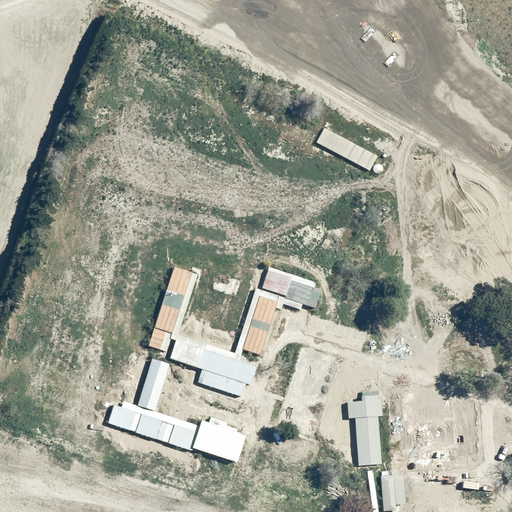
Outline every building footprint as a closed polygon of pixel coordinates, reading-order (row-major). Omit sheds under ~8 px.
[(377,156),(323,130),(316,145),(370,171),(377,156)] [(192,273),(173,266),(153,327),(166,331),(172,333),(192,273)] [(292,278),(268,270),(261,290),(315,308),(321,291),(291,281),(292,278)] [(278,302),(259,296),(242,349),(260,355),(278,302)] [(166,331),(153,327),(146,345),(160,350),(166,331)] [(255,367),(175,340),(169,358),(202,369),(197,383),(245,399),(255,367)] [(169,365),(150,359),(135,406),(154,412),(169,365)] [(455,402),(416,403),(415,391),(386,392),(389,437),(398,437),(399,449),(388,450),(389,474),(379,475),(381,511),(394,511),(394,505),(404,505),(402,474),(433,472),(433,473),(456,471),(456,470),(471,469),(470,458),(480,457),(480,399),(455,399),(455,402)] [(382,417),(380,396),(348,398),(349,419),(355,419),(359,465),(382,463),(378,417),(382,417)] [(135,406),(115,399),(107,422),(189,450),(190,447),(235,462),(244,435),(201,421),(199,427),(154,412),(135,406)]
